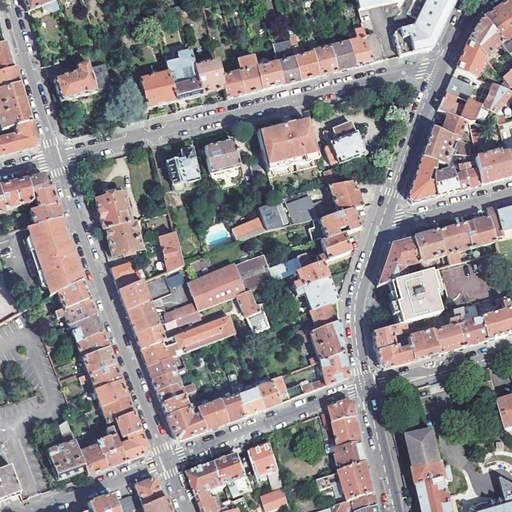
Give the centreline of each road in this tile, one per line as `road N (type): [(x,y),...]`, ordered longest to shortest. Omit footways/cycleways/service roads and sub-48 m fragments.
road 1 (residential): [(442,65),(53,158)]
road 2 (residential): [(166,460),(53,158)]
road 3 (residential): [(166,460),(370,385)]
road 4 (secondary): [(442,65),(384,225)]
road 5 (residential): [(53,158),(7,0)]
road 6 (secondary): [(384,225),(359,309),(370,385)]
road 7 (residential): [(28,511),(166,460)]
road 8 (residential): [(511,346),(370,385)]
road 9 (residential): [(384,225),(511,190)]
road 10 (secondary): [(370,385),(398,511)]
